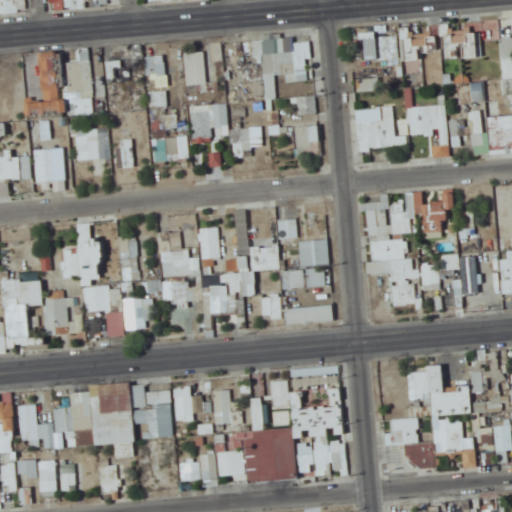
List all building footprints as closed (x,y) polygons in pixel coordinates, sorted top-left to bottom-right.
[(401,33),(366,33),(366,60),(401,60),(401,33)] [(406,38),(406,47),(427,47),(427,38),(406,38)] [(205,53),(188,53),(188,83),(205,83),(205,53)] [(28,102),(28,114),(64,112),(62,77),(46,78),(47,101),(28,102)] [(359,79),(359,92),(379,91),(378,78),(359,79)] [(317,97),(300,97),(300,114),(317,114),(317,97)] [(358,110),(361,150),(411,146),(411,137),(442,135),(442,145),(450,144),(447,104),(408,107),(409,119),(399,119),(399,107),(358,110)] [(320,156),(320,126),(297,126),(297,156),(320,156)] [(264,146),(263,127),(233,129),(235,158),(254,157),(253,147),(264,146)] [(171,161),(171,139),(156,139),(156,161),(171,161)] [(60,149),(38,149),(38,180),(60,180),(60,149)] [(23,156),(13,156),(13,153),(0,152),(0,181),(23,182),(23,156)] [(371,270),(386,267),(387,260),(405,257),(408,241),(416,232),(420,210),(422,211),(427,236),(447,232),(451,210),(458,209),(455,193),(443,191),(442,200),(426,203),(423,190),(408,194),(407,200),(394,203),(390,197),(365,202),(372,240),(373,240),(372,248),(374,261),(369,262),(371,270)] [(204,258),(221,258),(221,228),(204,228),(204,258)] [(124,276),(138,276),(138,238),(123,238),(124,276)] [(300,242),(303,269),(283,271),(285,291),(329,288),(327,265),(331,265),(329,239),(300,242)] [(283,268),(281,245),(251,247),(253,270),(283,268)] [(511,259),(503,259),(503,293),(511,293),(511,250),(511,251),(511,256),(511,259)] [(72,298),(48,298),(48,329),(72,329),(72,298)] [(129,329),(147,329),(146,299),(128,299),(129,329)] [(335,323),(335,307),(287,308),(287,323),(335,323)] [(125,311),(110,312),(111,336),(126,335),(125,311)] [(249,482),(301,479),(301,474),(348,472),(343,388),(332,389),(333,406),(305,407),(304,391),(292,392),(291,380),(273,381),(275,409),(293,408),(294,427),(266,429),(264,397),(254,398),(256,434),(247,434),(249,482)] [(73,393),(75,422),(68,420),(67,409),(57,409),(58,424),(45,425),(46,448),(59,447),(58,431),(95,429),(96,445),(120,443),(120,447),(132,446),(137,439),(136,423),(148,426),(145,438),(175,436),(173,406),(148,407),(146,383),(101,386),(100,391),(73,393)] [(178,420),(195,420),(195,413),(206,413),(205,395),(194,395),(193,386),(177,387),(178,420)] [(432,387),(433,415),(472,414),(471,386),(432,387)] [(232,424),(232,390),(217,390),(217,424),(232,424)] [(23,405),(23,440),(39,440),(39,405),(23,405)] [(275,425),(291,425),(291,411),(275,411),(275,425)] [(393,442),(418,442),(418,419),(393,419),(393,442)] [(0,449),(14,450),(14,422),(0,421),(0,449)] [(511,425),(497,426),(497,451),(511,451),(511,425)] [(494,463),(494,430),(484,430),(484,463),(494,463)] [(410,444),(410,467),(436,467),(436,444),(410,444)] [(245,449),(202,451),(203,459),(183,460),(184,480),(246,477),(245,449)]
